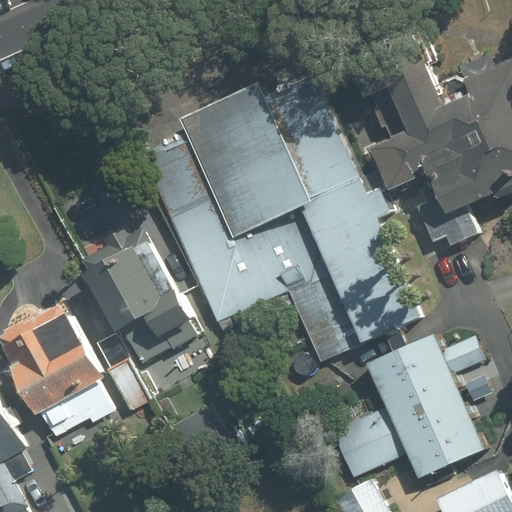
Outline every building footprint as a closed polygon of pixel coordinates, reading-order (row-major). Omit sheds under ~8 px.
[(456,91),(424,27),(377,50),(415,128),(379,145),(399,185),(426,171),(435,190),(423,196),(438,226),(449,221),(456,236),(493,217),(480,190),(511,174),(511,43),(452,73),(460,89),(456,91)] [(268,85),(193,117),(198,128),(152,148),(228,325),(298,295),(326,360),(427,316),(325,80),(275,101),(268,85)] [(158,246),(115,268),(146,328),(163,319),(177,345),(196,335),(184,313),(191,309),(158,246)] [(110,377),(69,300),(0,336),(41,413),(110,377)] [(491,450),(443,334),(374,363),(393,407),(338,431),(358,478),(412,456),(422,479),(491,450)] [(0,397),(0,501),(26,489),(13,463),(28,456),(0,397)] [(339,502),(343,511),(511,511),(511,487),(507,477),(446,510),(446,511),(394,511),(378,482),(339,502)] [(230,511),(225,501),(202,511),(230,511)]
